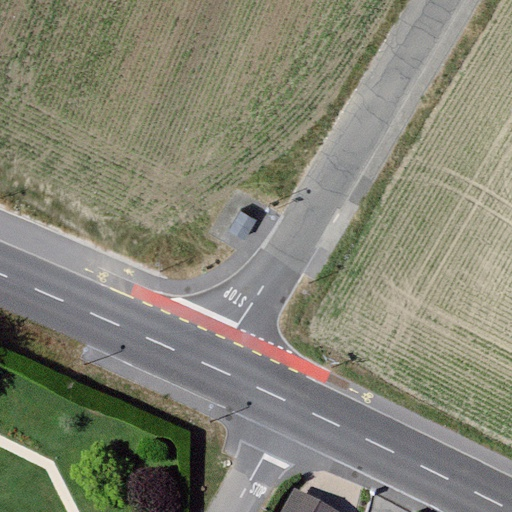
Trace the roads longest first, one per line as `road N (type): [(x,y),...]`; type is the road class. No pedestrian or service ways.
road 1 (residential): [(221,364),(438,0)]
road 2 (tertiary): [(221,364),(0,263)]
road 3 (tertiary): [(511,508),(296,400)]
road 4 (residential): [(296,400),(234,511)]
